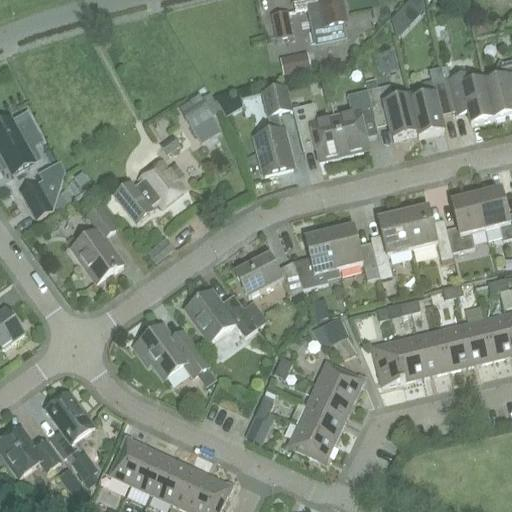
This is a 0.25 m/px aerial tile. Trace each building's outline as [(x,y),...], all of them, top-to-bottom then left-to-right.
[(344,28),(347,28),(341,0),(295,0),(293,1),(296,14),(307,12),(314,50),(346,44),(344,28)] [(411,0),(410,2),(422,14),(425,11),(422,0),(411,0)] [(277,42),(292,39),(288,16),(272,19),(277,42)] [(295,76),(292,60),(280,63),(283,78),(295,76)] [(485,86),(494,123),(511,118),(511,100),(509,91),(511,90),(511,65),(503,67),(507,81),(485,86)] [(494,123),(485,86),(484,82),(474,84),(473,79),(445,86),(451,112),(466,108),(471,128),(494,123)] [(366,85),(368,94),(378,92),(376,83),(366,85)] [(450,109),(445,86),(444,83),(432,86),(434,94),(421,97),(422,102),(410,105),(409,101),(419,141),(444,135),(438,112),(450,109)] [(419,141),(409,101),(394,105),(390,88),(378,92),(368,94),(375,124),(387,121),(393,144),(417,137),(418,141),(419,141)] [(283,134),(282,134),(278,118),(292,114),(286,89),(261,95),(271,136),(255,140),(265,179),(293,172),(283,134)] [(348,118),(334,121),(344,160),(369,154),(362,126),(375,123),(368,95),(347,100),(351,116),(349,116),(348,118)] [(218,128),(200,98),(178,110),(196,141),(218,128)] [(344,160),(334,121),(321,124),(319,124),(317,124),(313,108),(292,113),(300,141),(312,138),(319,166),(344,160)] [(32,144),(25,148),(11,122),(0,127),(0,157),(2,162),(3,161),(13,179),(42,163),(32,144)] [(173,138),(159,148),(166,158),(180,148),(173,138)] [(186,193),(162,163),(138,182),(141,185),(134,190),(130,186),(114,199),(136,227),(153,214),(150,211),(157,206),(162,212),(186,193)] [(64,186),(75,201),(86,194),(83,189),(89,185),(82,175),(74,180),(74,179),(64,186)] [(36,188),(20,197),(35,223),(51,214),(36,188)] [(502,193),(476,199),(485,234),(499,230),(503,244),(511,242),(511,217),(508,219),(502,193)] [(457,231),(446,234),(452,257),(474,251),(471,237),(485,234),(476,199),(451,205),(457,231)] [(100,210),(87,219),(97,233),(71,252),(96,287),(123,267),(104,241),(116,233),(100,210)] [(452,257),(446,234),(445,231),(434,234),(428,211),(403,217),(412,254),(437,247),(442,268),(454,266),(453,261),(452,257)] [(412,254),(403,217),(378,223),(383,246),(372,249),(372,252),(380,281),(379,281),(380,286),(393,283),(387,260),(412,254)] [(380,281),(372,252),(360,255),(354,229),(329,235),(338,273),(362,267),(367,284),(379,281),(380,281)] [(173,234),(156,248),(164,257),(180,244),(173,234)] [(338,273),(329,235),(305,241),(311,267),(294,272),(298,283),(302,294),(328,288),(325,276),(338,273)] [(281,285),(269,260),(235,277),(248,302),(281,285)] [(506,282),(496,284),(499,295),(508,293),(506,282)] [(302,294),(298,283),(284,290),(289,301),(302,294)] [(499,295),(496,284),(487,286),(489,297),(499,295)] [(451,290),(454,301),(463,299),(460,287),(451,290)] [(454,301),(451,290),(441,292),(444,304),(454,301)] [(338,307),(331,293),(320,298),(326,312),(338,307)] [(229,318),(211,294),(185,313),(205,341),(215,342),(235,328),(244,342),(257,332),(241,310),(229,318)] [(408,306),(411,317),(419,315),(417,303),(408,306)] [(411,317),(408,306),(399,308),(401,319),(411,317)] [(379,325),(389,323),(386,311),(376,313),(379,325)] [(0,354),(24,338),(16,326),(6,312),(0,316),(0,354)] [(511,359),(511,346),(505,318),(483,324),(493,364),(511,359)] [(493,364),(483,324),(461,329),(471,369),(493,364)] [(178,350),(163,329),(134,350),(147,368),(151,365),(163,383),(184,369),(193,381),(209,369),(189,341),(178,350)] [(461,329),(439,335),(449,375),(471,369),(461,329)] [(449,375),(439,335),(417,340),(427,380),(449,375)] [(278,370),(289,375),(293,366),(304,340),(299,338),(275,358),(273,362),(280,365),(278,370)] [(427,380),(417,340),(395,345),(404,385),(427,380)] [(404,385),(395,345),(372,351),(381,391),(404,385)] [(316,388),(354,405),(363,383),(326,366),(316,388)] [(289,375),(278,370),(274,378),(284,383),(289,375)] [(316,388),(307,408),(344,426),(354,405),(316,388)] [(75,455),(70,448),(94,431),(69,396),(45,414),(60,435),(49,443),(64,463),(75,455)] [(259,411),(269,416),(273,407),(263,402),(259,411)] [(344,426),(307,408),(297,429),(335,446),(344,426)] [(269,416),(259,411),(255,420),(265,425),(269,416)] [(335,446),(297,429),(287,450),(325,467),(335,446)] [(0,455),(19,482),(40,467),(47,476),(60,466),(45,446),(36,453),(20,431),(0,446),(0,455)] [(131,489),(148,452),(126,442),(109,479),(131,489)] [(169,461),(148,452),(131,489),(151,499),(169,461)] [(98,473),(85,456),(70,466),(83,484),(98,473)] [(169,461),(151,499),(172,508),(189,471),(169,461)] [(189,471),(172,508),(180,511),(195,511),(210,480),(189,471)] [(63,487),(73,480),(68,473),(58,481),(63,487)] [(220,511),(231,490),(210,480),(195,511),(220,511)]
